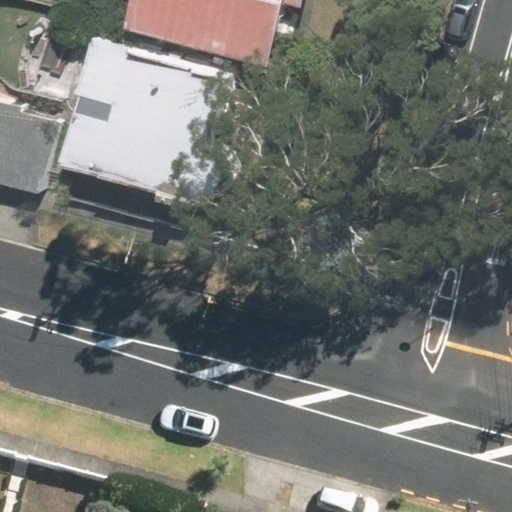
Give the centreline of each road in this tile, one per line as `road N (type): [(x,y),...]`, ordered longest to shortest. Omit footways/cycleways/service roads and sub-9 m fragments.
road 1 (residential): [(415,426),(0,314)]
road 2 (residential): [(415,426),(511,70)]
